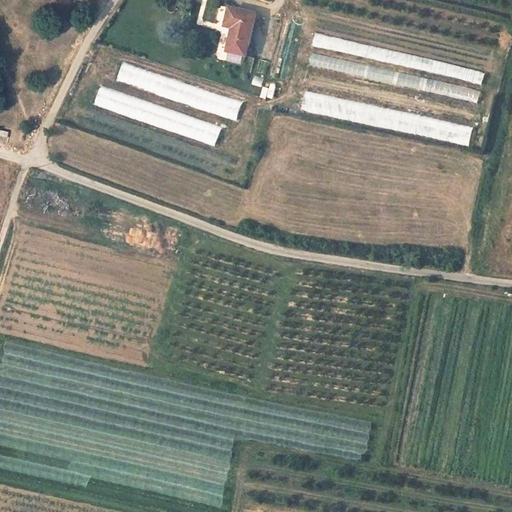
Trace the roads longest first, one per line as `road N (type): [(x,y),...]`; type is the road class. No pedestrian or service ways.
road 1 (residential): [(511,285),(275,251),(30,161)]
road 2 (residential): [(30,161),(113,0)]
